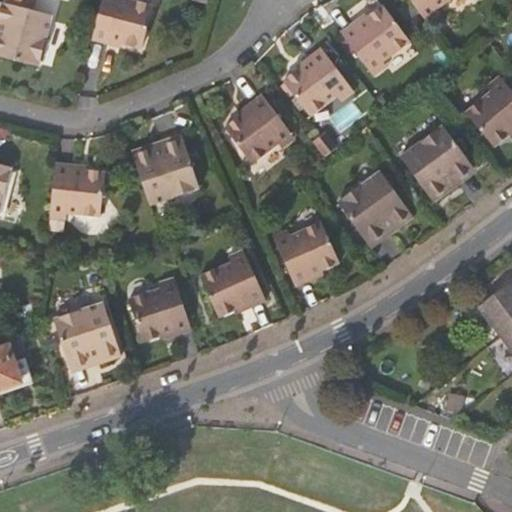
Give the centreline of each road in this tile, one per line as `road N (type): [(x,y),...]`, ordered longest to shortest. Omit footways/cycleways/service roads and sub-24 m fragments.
road 1 (residential): [(0,103),(64,120),(112,114),(184,84),(244,44),(274,0)]
road 2 (tertiary): [(281,360),(0,460)]
road 3 (residential): [(281,360),(301,404),(321,420),(511,495)]
road 4 (tertiary): [(511,218),(384,309),(281,360)]
